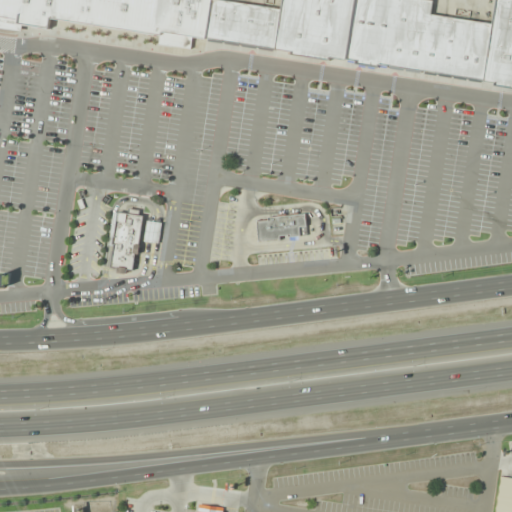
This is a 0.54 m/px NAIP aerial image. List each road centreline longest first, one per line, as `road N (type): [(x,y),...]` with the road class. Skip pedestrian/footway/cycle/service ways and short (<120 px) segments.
road 1 (secondary): [(0,490),(511,425)]
road 2 (motorway): [(511,334),(195,380),(0,393)]
road 3 (secondary): [(511,287),(207,331),(0,341)]
road 4 (motorway): [(0,431),(511,376)]
road 5 (motorway): [(0,470),(392,441)]
